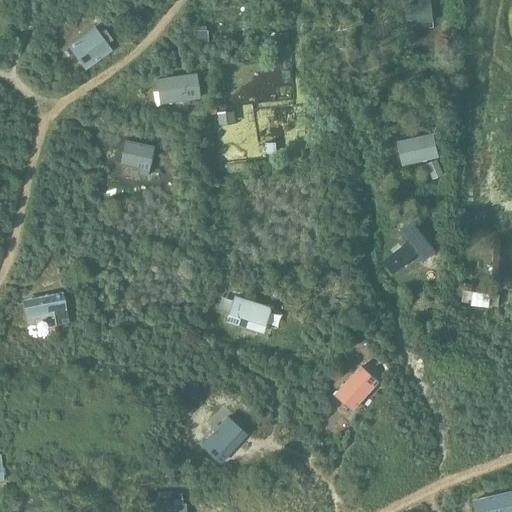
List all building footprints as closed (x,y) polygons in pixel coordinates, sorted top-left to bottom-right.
[(417,0),(418,5),(404,7),(407,32),(414,31),(414,25),(432,23),(433,23),(430,0),(417,0)] [(94,31),(70,48),(85,69),(109,52),(104,45),(97,36),(94,31)] [(101,33),(97,36),(104,45),(110,41),(104,31),(101,33)] [(206,31),(194,32),(195,45),(207,44),(206,31)] [(288,33),(275,34),(275,48),(288,47),(288,33)] [(195,75),(155,80),(158,105),(199,100),(195,75)] [(234,112),(218,114),(219,126),(235,123),(234,112)] [(397,142),(402,167),(439,159),(434,134),(397,142)] [(138,175),(146,177),(153,147),(124,140),(118,164),(139,169),(138,175)] [(406,242),(382,261),(392,274),(417,254),(423,262),(435,252),(410,222),(398,231),(406,242)] [(471,305),(493,308),(495,295),(473,292),(471,305)] [(21,301),(25,320),(52,314),(54,325),(67,323),(61,294),(21,301)] [(271,309),(235,298),(227,323),(263,334),(271,309)] [(335,396),(336,397),(333,400),(349,414),(352,410),(353,411),(379,382),(361,366),(335,396)] [(219,465),(233,448),(228,444),(240,430),(226,418),(200,448),(219,465)] [(181,492),(154,492),(154,504),(153,511),(184,511),(185,505),(181,504),(181,492)] [(511,511),(511,493),(511,492),(472,501),(474,511),(511,511)]
